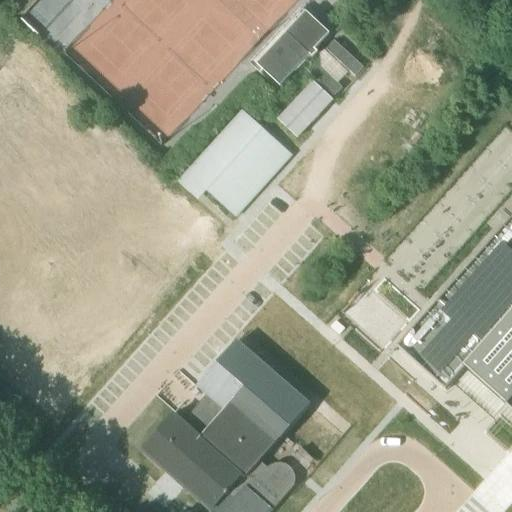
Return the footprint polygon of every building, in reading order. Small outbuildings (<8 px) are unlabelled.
[(280,88),(310,57),(329,36),(313,21),(301,10),(247,64),(260,76),(263,73),(280,88)] [(325,50),(354,77),(362,69),(333,41),(325,50)] [(337,84),(314,62),(305,71),(334,99),(342,89),(337,84)] [(296,139),(332,102),(313,84),(278,122),(296,139)] [(235,219),(269,180),(291,156),(243,112),(222,137),(178,185),(197,203),(206,193),(235,219)] [(511,222),(398,351),(446,393),(466,371),(511,411),(511,222)] [(393,402),(276,301),(251,331),(367,432),(393,402)] [(260,463),(309,406),(237,344),(197,390),(206,398),(187,419),(179,411),(141,454),(207,511),(272,511),(293,488),(295,483),(295,478),(293,472),(289,469),(284,466),(280,464),(274,465),(269,467),(267,469),(260,463)]
